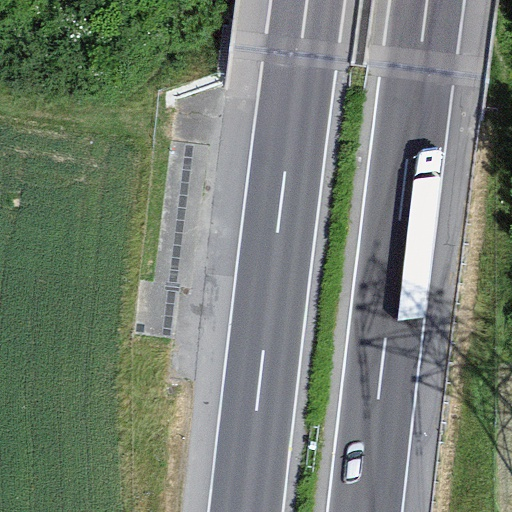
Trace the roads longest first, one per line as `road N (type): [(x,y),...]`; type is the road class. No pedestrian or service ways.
road 1 (motorway): [(308,0),(245,511)]
road 2 (motorway): [(366,511),(428,0)]
